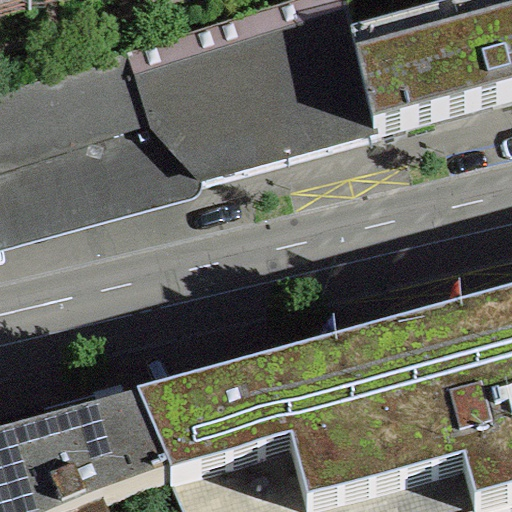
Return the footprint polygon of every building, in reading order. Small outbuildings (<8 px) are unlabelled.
[(151,135),(201,189),(375,141),(353,47),(341,0),(337,0),(329,2),(268,22),(0,104),(0,235),(15,232),(9,210),(23,198),(32,183),(38,166),(150,130),(151,135)] [(0,0),(0,104),(268,22),(261,0),(0,0)] [(511,4),(353,47),(375,141),(511,103),(511,4)] [(511,310),(137,413),(168,486),(179,511),(497,511),(511,508),(511,310)] [(137,413),(0,449),(0,511),(94,511),(100,510),(168,486),(137,413)]
